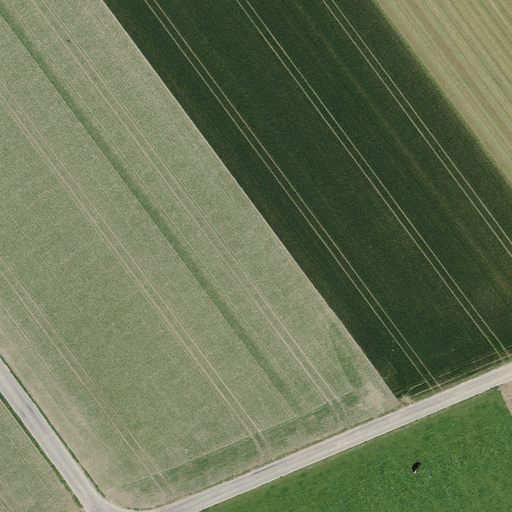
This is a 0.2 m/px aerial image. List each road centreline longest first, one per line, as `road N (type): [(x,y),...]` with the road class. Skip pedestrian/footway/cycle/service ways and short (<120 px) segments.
road 1 (unclassified): [(151,511),(511,366)]
road 2 (unclassified): [(109,511),(0,365)]
